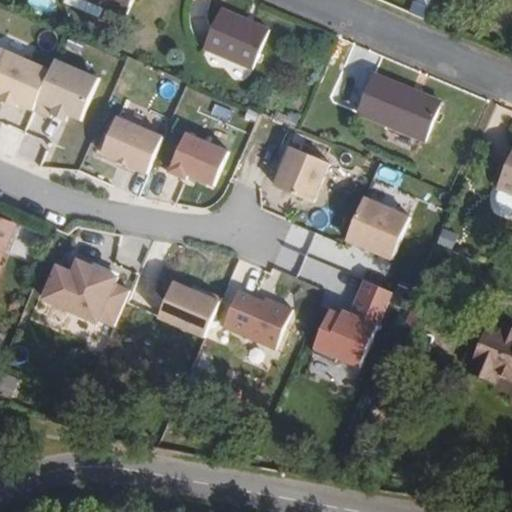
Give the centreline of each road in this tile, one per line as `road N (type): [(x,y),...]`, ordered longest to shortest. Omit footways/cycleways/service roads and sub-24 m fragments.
road 1 (residential): [(382,511),(89,464),(0,487)]
road 2 (residential): [(0,172),(102,215),(242,232)]
road 3 (residential): [(511,87),(307,0)]
